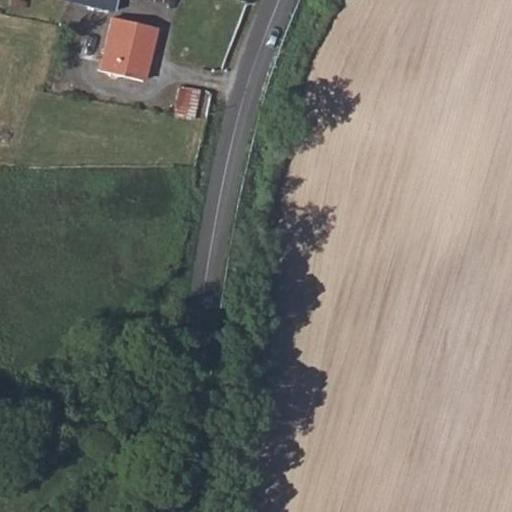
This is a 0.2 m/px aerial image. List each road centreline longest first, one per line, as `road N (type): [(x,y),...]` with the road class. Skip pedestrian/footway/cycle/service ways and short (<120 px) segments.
road 1 (tertiary): [(173,511),(243,110),(284,0)]
road 2 (track): [(0,433),(65,402),(180,309),(211,259)]
